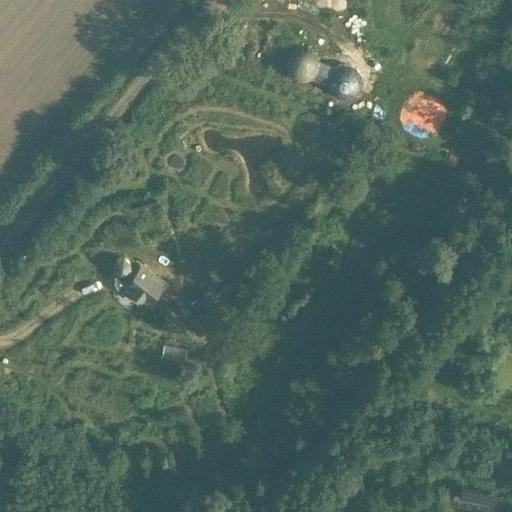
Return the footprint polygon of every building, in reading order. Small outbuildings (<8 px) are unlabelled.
[(343,67),(343,73),(337,74),(331,78),(328,83),(326,89),(327,96),(331,101),(336,105),(342,107),(349,106),(354,102),(358,97),(360,90),(358,84),(355,79),(360,74),(352,69),(343,67)] [(115,262),(115,263),(115,265),(116,266),(116,267),(117,269),(118,270),(120,270),(121,271),(123,271),(124,271),(126,270),(127,270),(128,269),(129,267),(130,266),(130,265),(130,263),(130,262),(130,260),(129,259),(128,258),(127,257),(126,256),(124,256),(123,255),(121,256),(120,256),(118,257),(117,258),(116,259),(116,260),(115,262)] [(126,281),(152,302),(170,280),(144,259),(126,281)] [(225,301),(210,288),(197,305),(212,317),(225,301)] [(123,315),(115,310),(116,309),(116,308),(116,306),(116,305),(115,303),(115,302),(114,301),(112,300),(111,299),(109,299),(108,299),(106,299),(105,300),(104,301),(103,302),(102,303),(101,305),(101,306),(101,308),(102,309),(102,311),(103,312),(104,313),(106,314),(107,314),(109,314),(109,328),(129,339),(133,332),(142,337),(152,320),(128,306),(123,315)] [(462,483),(458,503),(508,511),(511,492),(462,483)]
